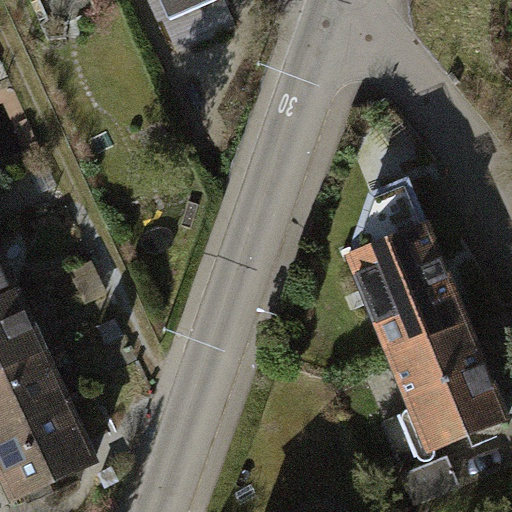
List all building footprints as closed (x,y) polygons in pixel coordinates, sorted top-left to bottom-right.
[(376,188),(354,253),(396,352),(476,318),(414,171),(376,188)] [(3,237),(0,237),(0,304),(28,292),(3,237)] [(95,263),(76,272),(90,301),(108,293),(95,263)] [(28,292),(0,304),(0,371),(53,348),(28,292)] [(511,404),(476,318),(396,352),(437,450),(511,418),(511,404)] [(53,348),(0,371),(0,438),(78,404),(53,348)] [(78,404),(0,438),(0,449),(21,496),(103,460),(78,404)]
